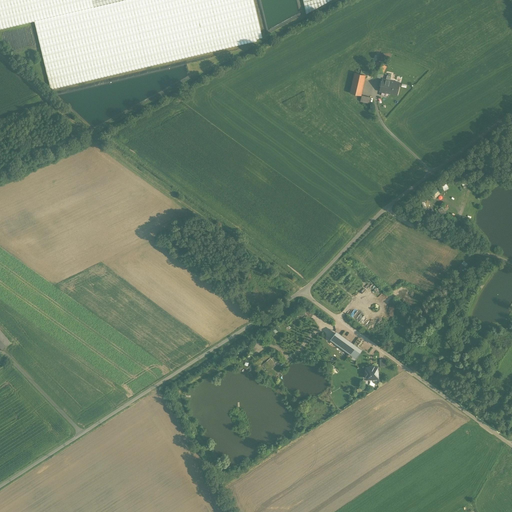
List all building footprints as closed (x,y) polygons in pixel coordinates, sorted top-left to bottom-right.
[(0,0),(0,29),(34,21),(50,89),(257,41),(256,39),(262,37),(253,0),(0,0)] [(302,0),(306,13),(330,0),(302,0)] [(384,56),(380,54),(376,62),(373,69),(384,75),(388,67),(380,63),(384,56)] [(365,75),(354,73),(350,93),(360,95),(365,75)] [(387,92),(389,81),(386,80),(382,79),(379,91),(387,92)] [(390,81),(389,81),(387,92),(387,93),(397,95),(399,83),(390,81)] [(0,329),(0,346),(2,349),(11,342),(0,329)] [(330,339),(335,343),(341,335),(336,331),(330,339)] [(354,344),(341,335),(335,343),(348,352),(354,344)] [(362,350),(354,344),(348,352),(356,358),(362,350)] [(276,365),(270,358),(262,364),(268,371),(276,365)] [(373,366),(370,366),(370,367),(367,367),(366,367),(366,368),(366,371),(365,371),(365,374),(365,375),(366,375),(367,378),(378,378),(378,377),(377,377),(377,367),(373,367),(373,366)]
